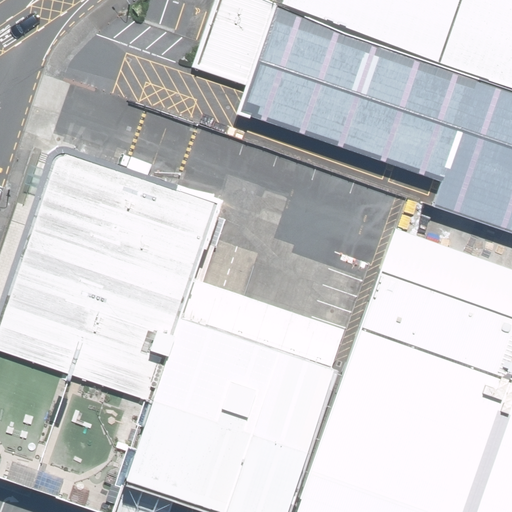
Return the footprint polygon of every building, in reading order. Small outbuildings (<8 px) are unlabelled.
[(430,201),(511,228),(511,90),(276,5),(263,0),(214,0),(191,68),(238,84),(228,110),(436,183),(430,201)] [(511,0),(277,0),(276,5),(511,90),(511,0)] [(118,476),(185,278),(211,199),(61,149),(53,148),(49,149),(45,153),(43,157),(0,294),(0,475),(106,511),(118,476)] [(475,511),(511,410),(511,315),(375,267),(288,511),(475,511)] [(274,511),(340,330),(185,278),(118,476),(173,494),(188,499),(227,511),(274,511)] [(511,511),(511,410),(475,511),(511,511)] [(166,511),(173,494),(118,476),(106,511),(108,511),(166,511)]
